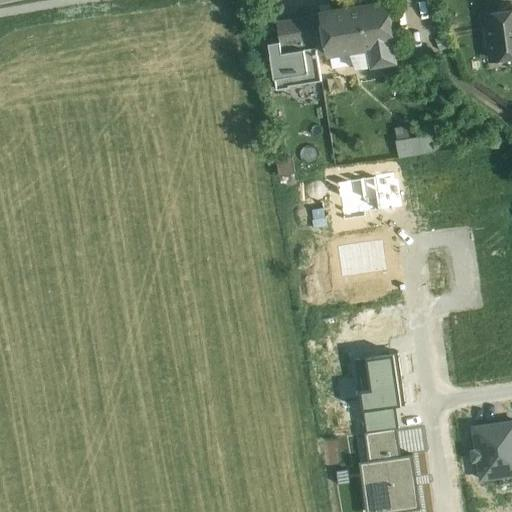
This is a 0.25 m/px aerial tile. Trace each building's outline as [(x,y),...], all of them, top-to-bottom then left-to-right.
[(389,2),(352,8),(352,7),(358,42),(362,41),(366,67),(373,66),(399,62),(395,42),(396,42),(389,2)] [(332,12),(321,13),(321,14),(327,50),(328,53),(331,53),(355,49),(358,63),(359,68),(366,67),(362,41),(358,42),(352,7),(332,10),(332,12)] [(511,12),(487,15),(492,59),(511,56),(511,12)] [(321,14),(278,21),(281,41),(283,53),(317,47),(318,51),(327,50),(321,14)] [(283,53),(281,41),(270,43),(277,89),(290,87),(290,85),(322,80),(318,55),(318,51),(317,47),(283,53)] [(355,49),(331,53),(333,67),(358,63),(355,49)] [(395,125),(396,135),(416,134),(416,124),(395,125)] [(431,133),(395,138),(397,155),(433,150),(431,133)] [(406,404),(399,353),(356,359),(364,410),(396,406),(406,404)] [(400,428),(396,406),(364,410),(367,432),(398,428),(400,428)] [(511,421),(474,427),(482,479),(511,474),(511,421)] [(402,455),(398,428),(367,432),(365,433),(369,460),(402,455)] [(414,454),(402,455),(369,460),(368,460),(370,475),(362,476),(365,497),(373,496),(375,511),(398,511),(422,509),(414,454)]
